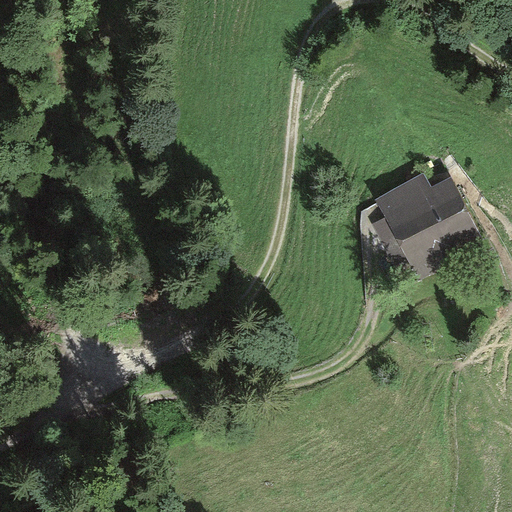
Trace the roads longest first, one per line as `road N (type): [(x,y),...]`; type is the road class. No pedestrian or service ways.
road 1 (track): [(63,412),(220,325),(245,301),(276,243),(305,55),(329,13),(354,0)]
road 2 (track): [(386,0),(511,79)]
